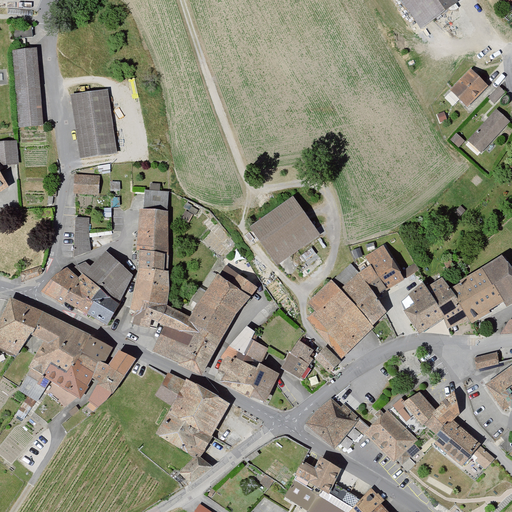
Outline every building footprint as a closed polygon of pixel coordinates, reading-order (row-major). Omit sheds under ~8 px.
[(398,0),(424,33),(450,20),(461,7),(455,0),(398,0)] [(25,126),(45,124),(39,51),(19,53),(25,126)] [(453,95),(471,112),(492,91),(473,74),(453,95)] [(72,94),(81,158),(119,153),(110,89),(72,94)] [(490,100),(496,106),(506,95),(500,90),(490,100)] [(468,144),(482,157),(511,124),(511,123),(498,112),(468,144)] [(453,144),(461,151),(466,144),(458,137),(453,144)] [(17,140),(0,141),(0,166),(19,164),(17,140)] [(0,192),(9,187),(0,172),(0,192)] [(75,175),(74,195),(100,197),(101,176),(75,175)] [(146,191),(145,209),(141,209),(139,250),(143,250),(142,268),(133,311),(140,311),(136,324),(153,329),(156,321),(167,326),(156,352),(207,376),(216,357),(229,333),(260,290),(253,281),(240,275),(228,267),(221,275),(193,316),(171,304),(173,288),(173,271),(170,271),(170,211),(171,190),(162,190),(162,186),(151,185),(151,191),(146,191)] [(253,228),(280,266),(324,235),(296,197),(253,228)] [(75,216),(74,257),(92,251),(93,217),(75,216)] [(309,319),(346,359),(378,328),(376,325),(391,312),(382,294),(407,281),(419,271),(415,265),(405,272),(387,246),(368,257),(373,265),(360,273),(345,288),(334,280),(311,304),(319,310),(309,319)] [(122,261),(108,250),(93,267),(88,262),(75,268),(85,275),(83,278),(69,267),(60,273),(44,293),(66,306),(68,302),(112,325),(124,304),(122,303),(135,275),(122,261)] [(408,310),(423,335),(448,320),(453,337),(508,301),(511,306),(511,305),(511,260),(507,253),(455,287),(446,279),(430,288),(427,284),(411,294),(417,305),(408,310)] [(41,266),(20,272),(23,282),(40,274),(42,271),(41,266)] [(140,358),(122,349),(70,323),(13,297),(0,327),(0,351),(19,360),(35,336),(48,342),(31,369),(34,370),(30,377),(41,383),(39,385),(48,389),(52,383),(83,399),(96,378),(104,380),(90,401),(100,409),(118,392),(140,358)] [(511,319),(511,320),(501,335),(511,334),(511,319)] [(255,395),(270,402),(284,374),(266,362),(271,349),(256,339),(259,332),(248,326),(232,346),(223,358),(225,360),(220,371),(227,374),(223,382),(253,399),(255,395)] [(287,369),(306,381),(315,367),(313,365),(317,359),(334,375),(343,362),(327,346),(322,353),(304,342),(287,369)] [(476,359),(478,371),(502,367),(500,355),(476,359)] [(511,368),(485,388),(504,414),(508,411),(511,415),(511,414),(511,368)] [(184,472),(194,483),(219,468),(205,456),(233,405),(188,382),(170,373),(158,396),(175,406),(160,434),(197,456),(184,472)] [(421,389),(407,403),(441,438),(439,444),(468,466),(476,456),(480,459),(476,463),(489,473),(498,461),(483,450),(485,444),(458,422),(465,415),(458,393),(441,410),(421,389)] [(313,425),(339,446),(356,425),(363,431),(369,423),(346,404),(343,407),(334,400),(313,425)] [(368,433),(398,462),(420,439),(390,411),(368,433)] [(397,511),(382,496),(380,498),(373,491),(364,499),(336,484),(345,469),(325,457),(320,467),(307,460),(300,475),(302,476),(288,499),(312,511),(397,511)]
